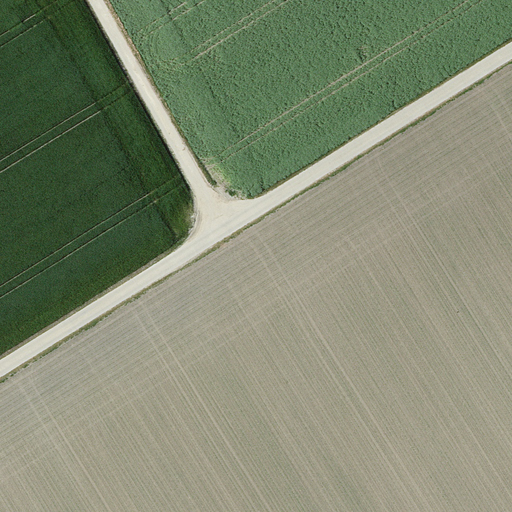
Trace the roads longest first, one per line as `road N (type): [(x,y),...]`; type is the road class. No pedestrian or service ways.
road 1 (track): [(0,369),(511,51)]
road 2 (track): [(236,222),(108,0)]
